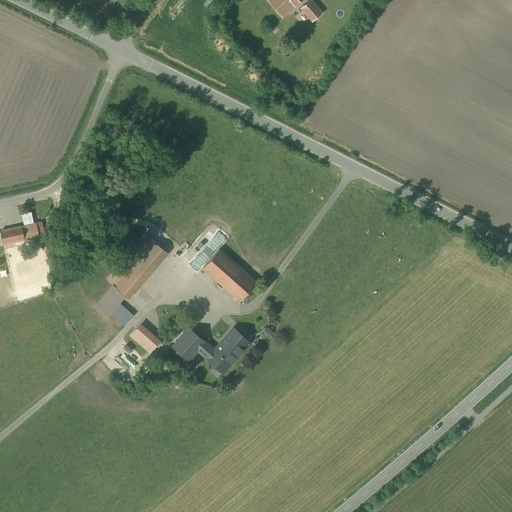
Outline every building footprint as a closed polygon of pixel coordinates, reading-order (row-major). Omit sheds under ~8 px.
[(315,0),(266,0),(281,15),(294,3),(312,23),(325,10),(315,0)] [(17,253),(14,241),(38,236),(36,224),(1,231),(6,256),(17,253)] [(164,255),(144,239),(108,283),(127,299),(164,255)] [(253,281),(215,250),(199,269),(237,301),(253,281)] [(6,268),(29,262),(26,253),(4,260),(6,268)] [(109,313),(122,326),(132,316),(119,303),(109,313)] [(158,342),(139,325),(127,338),(146,355),(158,342)] [(198,350),(205,342),(189,328),(173,347),(189,360),(198,350)] [(214,351),(205,342),(198,350),(217,366),(223,359),(230,365),(249,342),(234,328),(214,351)]
